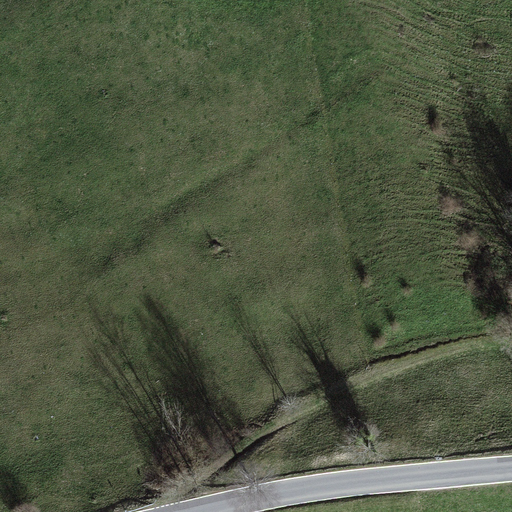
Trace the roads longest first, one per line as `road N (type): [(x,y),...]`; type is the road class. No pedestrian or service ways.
road 1 (track): [(150,511),(264,430),(456,349),(511,340)]
road 2 (tertiary): [(222,511),(384,477),(511,467)]
